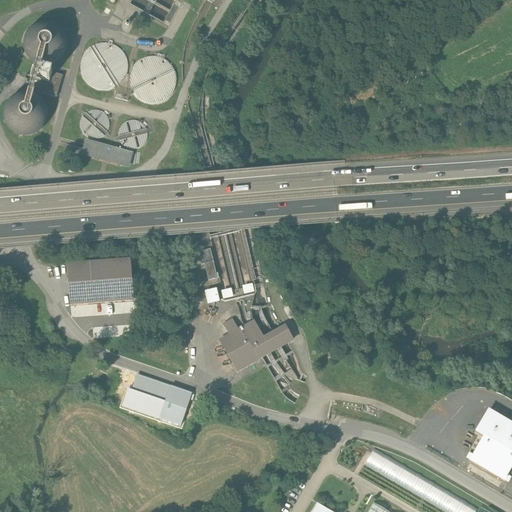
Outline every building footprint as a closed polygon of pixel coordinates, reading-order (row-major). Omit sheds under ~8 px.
[(54,66),(60,62),(66,53),(67,42),(65,35),(61,29),(53,24),(45,22),(35,25),(29,29),(24,37),(23,46),(24,53),(28,59),(33,64),(39,66),(43,67),(49,67),(54,66)] [(115,87),(122,82),(125,77),(127,72),(128,64),(125,54),(120,48),(111,43),(103,42),(95,45),(88,49),(83,57),(81,65),(81,70),(82,74),(86,82),(96,88),(104,90),(115,87)] [(163,102),(170,96),(176,86),(176,78),(173,68),(168,62),(159,57),(151,57),(143,59),(136,63),(131,71),(129,79),(129,84),(130,89),(133,92),(135,96),(144,102),(152,104),(163,102)] [(43,67),(39,66),(38,71),(32,69),(30,77),(35,79),(31,95),(35,96),(37,92),(56,98),(62,76),(43,70),(43,67)] [(122,82),(115,87),(117,92),(115,99),(127,102),(129,95),(133,92),(130,89),(129,84),(129,79),(125,77),(122,82)] [(27,139),(35,137),(39,134),(44,128),(47,117),(46,110),(42,103),(35,96),(31,95),(22,95),(12,98),(6,105),(3,112),(3,121),(4,126),(9,132),(12,135),(19,138),(27,139)] [(103,140),(108,137),(112,129),(113,123),(111,115),(107,110),(101,107),(95,105),(94,105),(87,107),(81,111),(77,117),(76,123),(76,126),(77,131),(80,137),(86,141),(94,143),(103,140)] [(143,153),(148,149),(152,142),(153,135),(150,128),(146,123),(141,119),(135,118),(133,118),(126,120),(121,123),(117,129),(115,136),(115,139),(117,144),(120,149),(127,154),(132,155),(143,153)] [(94,143),(86,141),(81,157),(129,169),(132,155),(127,154),(120,149),(117,144),(115,139),(108,137),(103,140),(94,143)] [(211,249),(199,252),(201,265),(205,264),(209,281),(218,279),(211,249)] [(67,265),(70,306),(132,301),(129,260),(67,265)] [(219,288),(206,291),(208,304),(257,294),(254,281),(235,284),(235,287),(220,290),(219,288)] [(245,318),(247,323),(254,320),(252,315),(245,318)] [(262,339),(253,322),(246,325),(237,331),(232,320),(224,324),(230,335),(219,341),(237,371),(265,356),(282,346),(291,340),(284,327),(272,333),(262,339)] [(191,395),(137,376),(131,392),(127,390),(122,407),(180,427),(191,395)] [(511,426),(488,412),(476,434),(484,439),(473,456),(470,454),(467,459),(506,482),(509,477),(506,476),(511,466),(511,426)] [(475,511),(478,509),(374,449),(364,466),(443,511),(475,511)]
